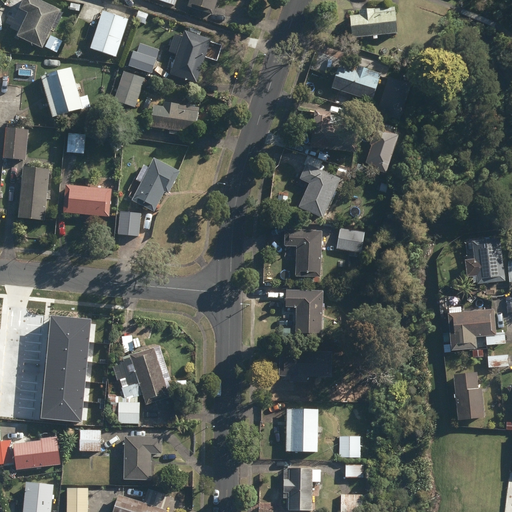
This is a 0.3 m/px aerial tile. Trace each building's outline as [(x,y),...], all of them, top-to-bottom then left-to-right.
[(16,38),(42,50),(60,12),(35,0),(24,0),(19,11),(27,15),(16,38)] [(190,0),(188,8),(213,16),(218,0),(190,0)] [(0,14),(14,21),(19,12),(5,5),(0,14)] [(373,38),(374,41),(377,41),(377,38),(396,36),(395,10),(359,13),(359,17),(350,18),(352,39),(373,38)] [(90,51),(116,59),(128,22),(102,13),(90,51)] [(138,21),(147,24),(150,15),(141,13),(138,21)] [(171,76),(197,85),(211,41),(185,33),(171,76)] [(136,70),(155,76),(159,64),(155,63),(158,55),(142,49),(136,70)] [(331,89),(372,103),(381,76),(358,68),(362,55),(345,50),(340,63),(342,63),(340,68),(339,67),(331,89)] [(370,72),(382,75),(383,72),(387,73),(389,64),(373,60),(370,72)] [(41,79),(52,119),(83,111),(83,109),(90,107),(87,98),(80,100),(78,92),(80,91),(79,86),(76,87),(71,70),(41,79)] [(114,103),(135,110),(145,80),(124,73),(114,103)] [(409,84),(388,77),(376,114),(398,121),(409,84)] [(150,129),(195,136),(198,114),(178,111),(179,107),(164,104),(164,109),(154,107),(150,129)] [(307,149),(356,155),(360,130),(330,126),(331,117),(314,115),(313,130),(309,130),(307,149)] [(4,160),(26,162),(28,132),(6,130),(4,160)] [(67,154),(85,155),(86,135),(68,135),(67,154)] [(132,202),(155,214),(165,194),(168,196),(180,173),(154,160),(132,202)] [(351,171),(366,175),(368,168),(358,165),(358,166),(352,165),(351,171)] [(298,209),(323,221),(341,182),(307,166),(300,181),(310,185),(298,209)] [(18,220),(44,223),(49,172),(23,169),(18,220)] [(64,215),(110,218),(112,191),(66,187),(64,215)] [(118,236),(139,238),(141,215),(120,213),(118,236)] [(337,250),(361,256),(365,235),(341,230),(337,250)] [(297,279),(320,280),(322,233),(285,232),(284,248),(298,248),(297,279)] [(498,284),(498,288),(511,287),(510,284),(511,283),(511,257),(509,258),(509,265),(508,265),(509,268),(503,269),(500,241),(486,242),(486,238),(470,240),(466,246),(460,247),(461,254),(466,254),(467,260),(474,260),(474,262),(465,262),(467,280),(477,278),(478,286),(498,284)] [(296,336),(322,337),(323,293),(315,293),(315,285),(301,285),(301,292),(286,292),(286,309),(296,309),(296,336)] [(447,316),(451,353),(477,351),(476,339),(486,338),(487,348),(506,346),(505,334),(496,335),(494,311),(447,316)] [(42,418),(81,422),(92,320),(52,315),(42,418)] [(289,383),(307,384),(307,380),(331,380),(332,354),(280,353),(279,379),(289,379),(289,383)] [(139,385),(146,407),(170,399),(156,354),(113,368),(118,382),(125,380),(128,389),(139,385)] [(488,358),(488,369),(509,368),(509,358),(488,358)] [(454,378),(458,423),(485,421),(482,390),(478,391),(477,376),(454,378)] [(118,425),(139,426),(139,405),(118,404),(118,425)] [(15,408),(3,407),(2,419),(15,420),(15,408)] [(286,454),(318,455),(319,412),(286,412),(286,454)] [(67,437),(78,437),(78,428),(67,428),(67,437)] [(80,453),(101,453),(101,432),(80,432),(80,453)] [(13,446),(16,472),(61,467),(57,437),(36,439),(37,443),(13,446)] [(340,459),(360,459),(360,439),(340,438),(340,459)] [(124,482),(151,482),(151,456),(162,456),(162,439),(125,439),(124,482)] [(0,442),(0,465),(14,465),(12,442),(0,442)] [(346,467),(346,479),(363,479),(363,467),(346,467)] [(288,511),(312,511),(313,485),(320,485),(321,473),(313,473),(313,470),(284,470),(283,501),(289,501),(288,511)] [(51,511),(54,488),(26,485),(23,511),(51,511)] [(66,511),(88,511),(89,490),(67,490),(66,511)] [(341,511),(362,511),(362,497),(342,496),(341,511)] [(113,511),(164,511),(118,497),(113,511)]
